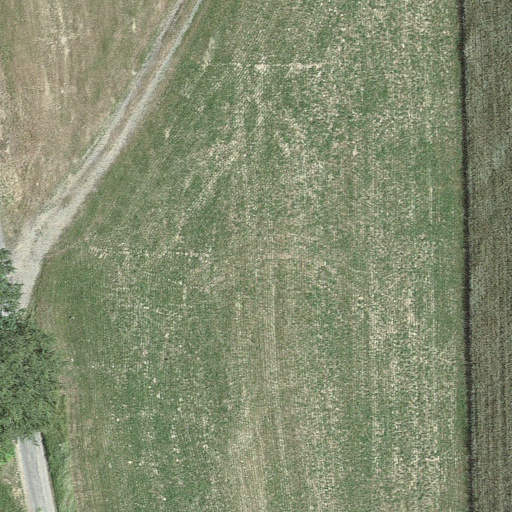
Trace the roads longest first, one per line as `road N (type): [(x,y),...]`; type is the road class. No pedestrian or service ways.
road 1 (track): [(6,282),(90,193),(189,0)]
road 2 (track): [(42,511),(0,248)]
